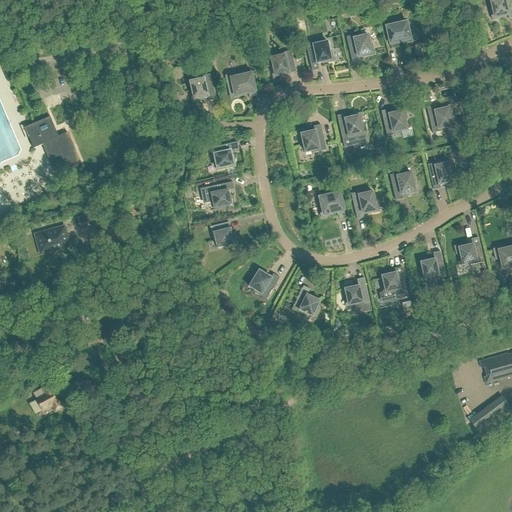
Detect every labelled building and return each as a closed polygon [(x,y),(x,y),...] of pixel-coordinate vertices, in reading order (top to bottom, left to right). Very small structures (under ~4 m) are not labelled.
[(511,18),(511,3),(511,0),(489,0),(492,9),(490,10),(492,20),(504,18),(503,15),(507,15),(508,19),(511,18)] [(401,23),(400,20),(385,24),(391,49),(398,47),(397,43),(401,42),(401,44),(413,41),(411,31),(409,31),(407,22),(401,23)] [(362,36),(361,34),(346,37),(352,63),(359,61),(358,56),(362,56),(362,58),(374,55),(372,44),(370,45),(367,35),(362,36)] [(321,43),(321,40),(305,44),(312,72),(319,70),(317,63),(321,62),(322,64),(334,61),(331,51),(329,51),(327,42),(321,43)] [(6,48),(0,50),(5,61),(6,61),(11,59),(8,52),(6,48)] [(5,61),(0,50),(0,62),(1,63),(9,83),(16,80),(11,68),(9,69),(6,61),(5,61)] [(288,74),(296,72),(291,51),(276,54),(276,57),(271,58),(273,68),(271,69),(273,79),(285,76),(285,74),(288,73),(288,74)] [(256,96),(250,71),(235,74),(225,76),(231,99),(244,96),(244,94),(248,93),(249,98),(256,96)] [(216,100),(210,74),(195,78),(195,81),(190,82),(192,92),(189,92),(192,103),(204,100),(203,98),(207,97),(208,101),(216,100)] [(453,116),(450,105),(438,108),(439,110),(435,111),(434,106),(427,108),(432,134),(447,130),(447,127),(453,126),(450,116),(453,116)] [(407,119),(404,109),(392,111),(393,113),(389,114),(388,110),(381,111),(387,137),(402,133),(401,131),(407,129),(405,120),(407,119)] [(363,134),(361,125),(363,124),(360,113),(348,116),(349,118),(345,119),(344,114),(337,116),(344,148),(367,143),(365,133),(363,134)] [(59,137),(51,118),(26,128),(34,149),(43,145),(54,172),(80,161),(68,133),(59,137)] [(326,150),(320,125),(313,127),(314,131),(310,132),(310,130),(298,133),(300,143),(303,143),(305,153),(310,151),(311,154),(326,150)] [(231,155),(230,153),(238,151),(236,142),(209,148),(213,164),(215,163),(217,171),(236,167),(233,155),(231,155)] [(27,158),(15,162),(21,183),(33,179),(27,158)] [(443,164),(442,162),(427,165),(433,190),(440,189),(439,184),(443,183),(444,185),(456,183),(453,172),(451,173),(449,163),(443,164)] [(405,174),(404,172),(389,175),(395,201),(402,199),(401,194),(405,194),(406,196),(418,193),(415,182),(413,183),(411,173),(405,174)] [(232,182),(201,189),(204,204),(213,202),(214,210),(225,208),(224,206),(232,204),(230,194),(228,195),(227,191),(234,190),(232,182)] [(345,215),(339,190),(324,193),(324,196),(318,197),(321,207),(318,208),(321,218),(333,215),(332,213),(336,212),(337,217),(345,215)] [(367,193),(366,191),(351,194),(357,220),(364,218),(363,213),(367,213),(367,215),(379,212),(377,201),(374,202),(372,192),(367,193)] [(80,231),(89,228),(86,217),(77,220),(80,231)] [(231,234),(230,230),(229,222),(209,227),(213,242),(216,242),(218,250),(228,247),(228,245),(235,243),(233,233),(231,234)] [(40,257),(71,248),(65,226),(34,235),(40,257)] [(472,244),(472,245),(468,246),(467,243),(453,246),(454,251),(455,251),(455,255),(457,254),(460,265),(468,263),(468,265),(484,262),(479,243),(478,238),(471,239),(472,244)] [(511,269),(511,242),(510,243),(511,247),(507,248),(507,246),(493,249),(495,260),(500,259),(502,269),(508,267),(508,270),(511,269)] [(446,277),(440,252),(433,253),(434,260),(430,261),(430,259),(420,261),(422,269),(420,269),(422,280),(430,278),(431,280),(446,277)] [(270,278),(267,276),(268,274),(256,267),(250,276),(254,278),(249,287),(254,290),(252,292),(266,300),(279,278),(273,274),(270,278)] [(288,267),(284,276),(290,278),(293,269),(288,267)] [(391,274),(391,272),(381,274),(383,282),(381,283),(383,293),(391,291),(393,300),(408,296),(401,267),(394,269),(395,273),(391,274)] [(346,295),(343,296),(345,304),(346,306),(354,304),(356,311),(363,310),(364,313),(371,311),(364,278),(357,280),(358,286),(354,287),(354,285),(344,287),(346,295)] [(310,297),(307,295),(310,289),(303,286),(292,310),(306,316),(307,314),(314,318),(319,308),(317,307),(320,300),(311,295),(310,297)] [(413,301),(401,304),(403,309),(414,307),(413,301)] [(125,319),(131,314),(123,303),(116,308),(125,319)] [(109,331),(87,339),(90,347),(96,345),(97,348),(103,346),(102,342),(112,339),(109,331)] [(485,384),(511,376),(511,354),(508,355),(508,354),(479,362),(481,369),(484,369),(486,376),(484,378),(485,384)] [(63,408),(49,383),(41,387),(41,388),(33,392),(36,397),(35,398),(43,411),(51,407),(55,412),(63,408)] [(479,433),(511,409),(503,398),(471,422),(479,433)]
